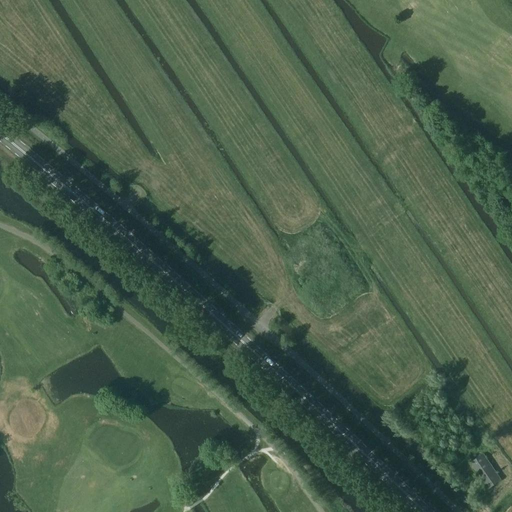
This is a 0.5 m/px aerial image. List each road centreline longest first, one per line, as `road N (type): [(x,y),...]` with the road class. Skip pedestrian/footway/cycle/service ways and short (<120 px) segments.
road 1 (primary): [(424,511),(182,287),(0,133)]
road 2 (track): [(283,454),(254,452),(184,509),(164,496),(145,423),(108,406),(88,414)]
